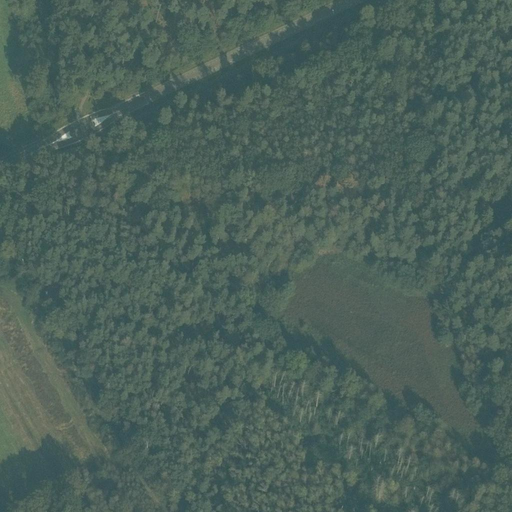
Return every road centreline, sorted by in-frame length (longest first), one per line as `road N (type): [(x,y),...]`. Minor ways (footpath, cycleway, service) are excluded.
road 1 (track): [(511,210),(440,207),(346,181),(264,187),(46,178),(22,168)]
road 2 (tertiary): [(0,166),(356,0)]
road 3 (track): [(163,511),(0,229)]
